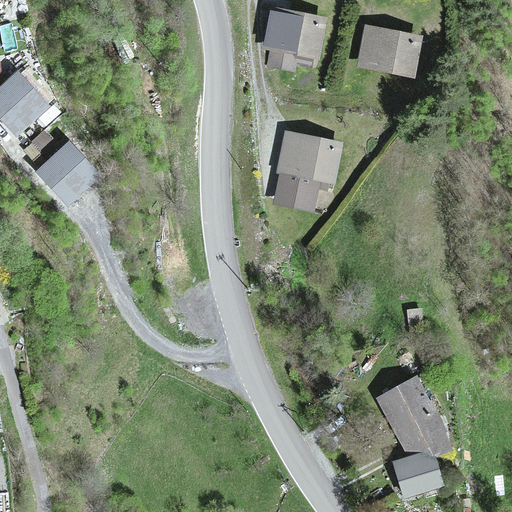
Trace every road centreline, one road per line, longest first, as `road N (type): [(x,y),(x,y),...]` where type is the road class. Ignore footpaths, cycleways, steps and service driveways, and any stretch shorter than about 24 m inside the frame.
road 1 (unclassified): [(334,511),(290,444),(231,302),(216,208),(219,61),(210,0)]
road 2 (residential): [(0,361),(8,363),(43,511)]
